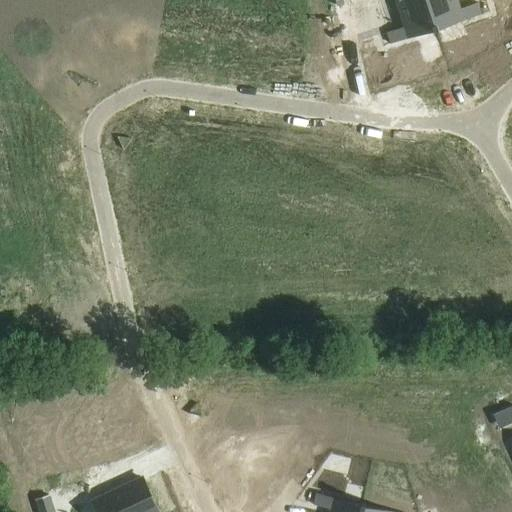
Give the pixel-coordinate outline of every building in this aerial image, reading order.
[(394,0),(404,28),(387,34),(390,45),(434,30),(434,32),(436,31),(426,0),(394,0)] [(457,0),(426,0),(436,31),(439,31),(438,29),(481,15),(478,4),(461,10),(457,0)] [(182,123),(157,141),(182,176),(186,182),(211,165),(182,123)] [(153,134),(128,151),(157,193),(182,176),(157,141),(153,134)] [(158,263),(140,266),(147,301),(193,291),(186,259),(168,263),(168,266),(159,268),(158,263)] [(216,422),(234,449),(241,444),(272,422),(254,395),(216,422)] [(296,444),(279,417),(272,422),(241,444),(259,471),(296,444)] [(491,511),(479,459),(447,467),(458,511),(491,511)] [(143,479),(93,502),(97,511),(157,511),(158,511),(143,479)] [(316,494),(313,505),(331,509),(330,511),(361,511),(363,504),(361,503),(361,505),(316,494)] [(39,511),(53,511),(49,496),(36,500),(39,511)]
